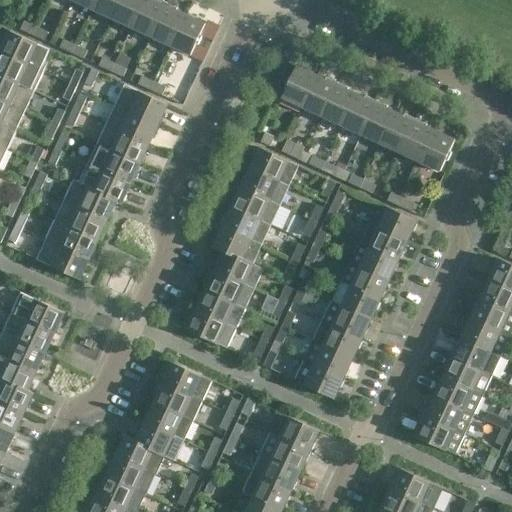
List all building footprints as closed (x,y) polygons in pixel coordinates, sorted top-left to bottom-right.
[(92,10),(96,0),(73,0),(73,1),(92,10)] [(112,19),(120,0),(96,0),(92,10),(112,19)] [(131,28),(144,0),(120,0),(112,19),(131,28)] [(151,37),(167,3),(160,0),(154,0),(155,0),(154,0),(144,0),(131,28),(151,37)] [(171,46),(185,14),(177,11),(178,8),(167,3),(151,37),(171,46)] [(206,24),(185,14),(171,46),(191,56),(196,45),(199,46),(203,36),(201,35),(206,24)] [(33,35),(37,27),(25,22),(21,30),(33,35)] [(49,33),(37,27),(33,35),(45,41),(49,33)] [(7,38),(0,52),(44,72),(53,51),(11,32),(8,38),(7,38)] [(72,54),(76,45),(64,40),(60,48),(72,54)] [(88,51),(76,45),(72,54),(84,59),(88,51)] [(44,72),(0,52),(0,75),(35,91),(44,72)] [(111,72),(115,64),(103,58),(99,66),(111,72)] [(127,69),(115,64),(111,72),(123,77),(127,69)] [(302,108),(317,76),(297,66),(292,78),(289,77),(285,86),(287,87),(282,98),(302,108)] [(76,69),(70,84),(77,87),(83,73),(76,69)] [(92,69),(85,84),(92,87),(99,73),(92,69)] [(35,91),(0,75),(0,99),(26,111),(35,91)] [(150,90),(154,82),(142,76),(138,85),(150,90)] [(322,117),(338,83),(327,77),(326,80),(317,76),(302,108),(322,117)] [(166,88),(154,82),(150,90),(162,96),(166,88)] [(342,126),(356,94),(348,90),(349,88),(338,83),(322,117),(342,126)] [(70,102),(77,87),(70,84),(63,98),(70,102)] [(125,85),(115,105),(159,125),(165,111),(164,111),(167,104),(125,85)] [(361,135),(377,101),(366,96),(365,98),(356,94),(342,126),(361,135)] [(87,98),(80,95),(73,109),(80,113),(87,98)] [(26,111),(0,99),(0,122),(17,131),(26,111)] [(381,144),(396,112),(387,108),(388,106),(377,101),(361,135),(381,144)] [(150,145),(159,125),(115,105),(106,125),(150,145)] [(58,109),(51,123),(59,126),(65,112),(58,109)] [(73,127),(80,113),(73,109),(66,124),(73,127)] [(400,153),(416,119),(405,114),(404,116),(396,112),(381,144),(400,153)] [(420,163),(435,131),(426,127),(427,124),(416,119),(400,153),(420,163)] [(17,131),(0,122),(0,146),(7,150),(17,131)] [(52,141),(59,126),(51,123),(45,138),(52,141)] [(150,145),(106,125),(97,144),(141,165),(150,145)] [(455,140),(435,131),(420,163),(440,172),(446,161),(448,162),(452,153),(450,152),(455,140)] [(266,133),(265,134),(261,142),(270,146),(274,137),(266,133)] [(69,137),(61,134),(54,148),(62,152),(69,137)] [(290,156),(296,145),(287,141),(282,152),(290,156)] [(141,165),(97,144),(88,164),(131,184),(141,165)] [(299,160),(304,149),(296,145),(290,156),(299,160)] [(38,164),(44,150),(37,147),(31,161),(38,164)] [(55,166),(62,152),(54,148),(47,163),(55,166)] [(259,148),(250,168),(289,186),(299,166),(259,148)] [(321,170),(325,162),(313,156),(309,164),(321,170)] [(31,179),(38,164),(31,161),(24,176),(31,179)] [(337,167),(325,162),(321,170),(333,176),(337,167)] [(122,205),(131,184),(88,164),(79,182),(79,183),(117,201),(116,202),(122,205)] [(280,206),(289,186),(250,168),(240,187),(280,206)] [(41,172),(34,187),(41,190),(48,175),(41,172)] [(360,188),(364,180),(352,174),(348,183),(360,188)] [(108,221),(116,202),(117,201),(79,183),(79,182),(74,180),(64,200),(108,221)] [(336,183),(328,180),(322,194),(329,198),(336,183)] [(376,186),(364,180),(360,188),(372,194),(376,186)] [(19,186),(12,200),(19,204),(26,189),(19,186)] [(34,204),(41,190),(34,187),(27,201),(34,204)] [(271,226),(280,206),(240,187),(231,207),(271,226)] [(338,191),(331,206),(338,209),(345,195),(338,191)] [(399,207),(403,198),(391,193),(387,201),(399,207)] [(415,204),(403,198),(399,207),(411,212),(415,204)] [(13,218),(19,204),(12,200),(6,215),(13,218)] [(99,240),(108,221),(64,200),(55,220),(99,240)] [(317,223),(324,209),(317,205),(310,220),(317,223)] [(332,224),(338,209),(331,206),(324,221),(332,224)] [(262,245),(271,226),(231,207),(222,227),(262,245)] [(387,207),(378,228),(408,242),(417,221),(387,207)] [(22,211),(15,226),(23,229),(29,215),(22,211)] [(90,260),(99,240),(55,220),(46,240),(90,260)] [(310,238),(317,223),(310,220),(303,234),(310,238)] [(399,261),(408,242),(378,228),(368,223),(359,243),(399,261)] [(16,243),(23,229),(15,226),(9,240),(16,243)] [(253,264),(262,245),(222,227),(213,247),(223,252),(224,251),(243,260),(244,259),(253,264)] [(320,230),(313,245),(320,248),(327,234),(320,230)] [(80,280),(90,260),(46,240),(36,260),(80,280)] [(390,281),(399,261),(359,243),(350,262),(390,281)] [(299,262),(305,248),(298,244),(291,259),(299,262)] [(313,263),(320,248),(313,245),(306,260),(313,263)] [(264,269),(253,264),(244,259),(243,260),(224,251),(223,252),(215,271),(255,289),(264,269)] [(292,277),(299,262),(291,259),(285,274),(292,277)] [(511,265),(498,259),(489,279),(511,290),(511,265)] [(381,300),(390,281),(350,262),(341,282),(350,286),(381,300)] [(246,309),(255,289),(215,271),(206,290),(246,309)] [(307,272),(300,287),(307,290),(314,276),(307,272)] [(511,290),(489,279),(480,299),(511,313),(511,290)] [(286,286),(279,301),(286,304),(293,289),(286,286)] [(371,320),(381,300),(350,286),(341,306),(371,320)] [(301,305),(307,290),(300,287),(294,301),(301,305)] [(236,328),(246,309),(206,290),(197,310),(236,328)] [(21,293),(12,313),(55,333),(65,313),(21,293)] [(511,333),(511,313),(480,299),(473,296),(469,304),(476,307),(470,318),(501,332),(510,337),(511,333)] [(279,319),(286,304),(279,301),(272,315),(279,319)] [(371,320),(341,306),(332,301),(322,321),(362,340),(371,320)] [(227,349),(236,328),(197,310),(187,330),(227,349)] [(289,311),(282,326),(289,329),(296,315),(289,311)] [(46,353),(55,333),(12,313),(3,333),(46,353)] [(510,337),(501,332),(470,318),(461,338),(491,352),(501,357),(510,337)] [(353,359),(362,340),(322,321),(313,341),(353,359)] [(267,325),(261,340),(268,343),(275,328),(267,325)] [(282,344),(289,329),(282,326),(275,341),(282,344)] [(0,355),(37,373),(46,353),(3,333),(0,338),(0,355)] [(501,357),(491,352),(461,338),(452,358),(492,376),(501,357)] [(261,358),(268,343),(261,340),(254,354),(261,358)] [(344,379),(353,359),(313,341),(304,360),(344,379)] [(263,366),(264,366),(271,369),(277,355),(270,351),(263,366)] [(0,379),(28,392),(28,391),(37,373),(0,355),(0,379)] [(492,376),(452,358),(443,377),(483,396),(492,376)] [(335,399),(344,379),(304,360),(295,380),(335,399)] [(172,363),(163,383),(202,402),(212,381),(172,363)] [(483,396),(443,377),(434,397),(474,415),(483,396)] [(34,394),(28,391),(28,392),(0,379),(0,402),(24,414),(34,394)] [(193,421),(202,402),(163,383),(153,403),(193,421)] [(474,415),(434,397),(425,416),(455,431),(465,435),(474,415)] [(233,398),(226,413),(234,416),(240,402),(233,398)] [(255,402),(249,398),(248,398),(241,413),(249,416),(255,402)] [(0,426),(15,434),(24,414),(0,402),(0,426)] [(184,441),(193,421),(153,403),(144,422),(174,436),(184,441)] [(227,431),(234,416),(226,413),(220,428),(227,431)] [(280,413),(270,433),(280,438),(310,452),(320,431),(280,413)] [(511,415),(509,414),(502,429),(509,432),(511,425),(511,415)] [(455,431),(425,416),(415,437),(455,455),(465,435),(455,431)] [(165,457),(174,436),(144,422),(136,441),(135,442),(154,451),(154,452),(165,457)] [(236,424),(230,438),(237,442),(244,427),(236,424)] [(0,450),(6,453),(15,434),(0,426),(0,450)] [(502,446),(509,432),(502,429),(495,443),(502,446)] [(301,471),(310,452),(280,438),(270,433),(261,453),(301,471)] [(165,457),(154,452),(154,451),(135,442),(136,441),(125,436),(115,456),(145,470),(155,475),(156,475),(165,457)] [(215,438),(208,452),(215,456),(222,441),(215,438)] [(230,456),(237,442),(230,438),(223,453),(230,456)] [(209,470),(215,456),(208,452),(201,467),(209,470)] [(292,491),(301,471),(261,453),(252,472),(292,491)] [(490,454),(483,468),(491,472),(498,457),(490,454)] [(506,472),(511,458),(511,456),(505,454),(498,468),(506,472)] [(155,475),(145,470),(115,456),(106,476),(136,490),(146,494),(155,475)] [(225,466),(218,463),(211,477),(219,481),(225,466)] [(430,483),(400,469),(391,489),(421,503),(430,483)] [(283,510),(292,491),(252,472),(243,492),(253,497),(283,510)] [(191,474),(184,489),(192,492),(198,477),(191,474)] [(137,511),(146,494),(136,490),(106,476),(97,495),(127,509),(132,511),(137,511)] [(212,496),(219,481),(211,477),(205,492),(212,496)] [(185,507),(192,492),(184,489),(178,503),(185,507)] [(388,511),(416,511),(421,503),(391,489),(382,509),(388,511)] [(132,511),(127,509),(97,495),(89,511),(132,511)] [(282,511),(283,510),(253,497),(245,511),(282,511)] [(195,500),(188,511),(197,511),(202,503),(195,500)] [(471,511),(475,504),(468,501),(463,511),(471,511)]
